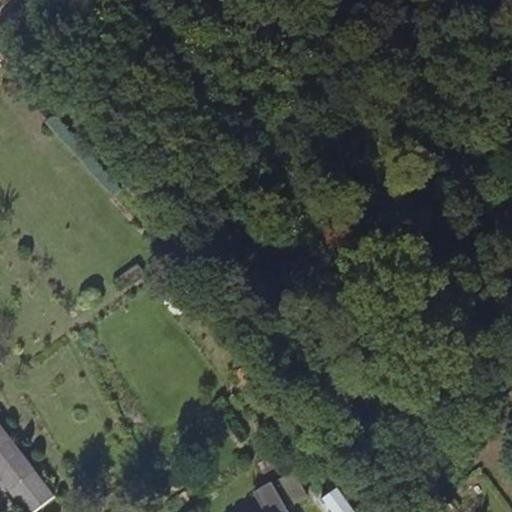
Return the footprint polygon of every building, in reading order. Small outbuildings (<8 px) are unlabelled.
[(26,78),(7,58),(0,65),(0,66),(18,85),(26,78)] [(204,297),(193,281),(183,288),(171,272),(155,284),(178,317),(204,297)] [(244,364),(236,369),(252,394),(260,388),(244,364)] [(287,413),(275,395),(267,401),(280,418),(287,413)] [(0,463),(18,449),(0,425),(0,463)] [(37,473),(18,449),(0,463),(0,474),(14,492),(37,473)] [(295,472),(276,483),(290,507),(309,496),(295,472)] [(334,511),(357,511),(330,473),(322,479),(331,491),(324,497),(334,511)] [(290,511),(273,482),(254,493),(264,511),(290,511)]
